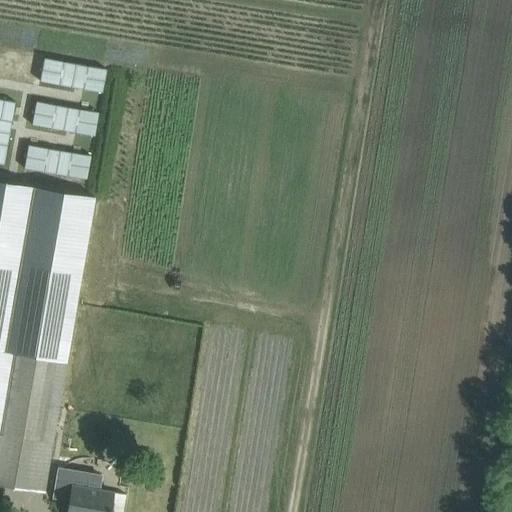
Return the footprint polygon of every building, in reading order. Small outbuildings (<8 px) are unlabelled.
[(42,67),(40,79),(102,91),(104,78),(106,68),(44,57),(42,67)] [(0,97),(0,161),(3,162),(14,100),(0,97)] [(36,99),(32,122),(93,134),(98,111),(36,99)] [(28,143),(24,166),(86,177),(90,155),(28,143)] [(0,482),(44,490),(93,195),(0,179),(0,482)] [(57,482),(54,496),(69,498),(66,511),(111,511),(112,508),(123,510),(125,494),(57,482)]
